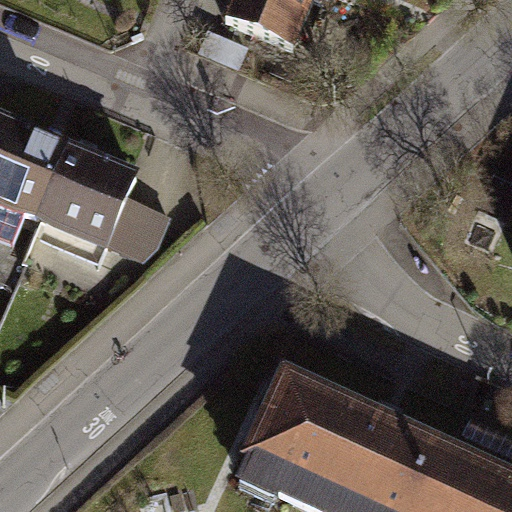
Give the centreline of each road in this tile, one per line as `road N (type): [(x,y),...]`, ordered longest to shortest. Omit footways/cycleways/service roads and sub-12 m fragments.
road 1 (residential): [(0,498),(296,222)]
road 2 (residential): [(296,222),(431,325),(511,362)]
road 3 (residential): [(344,179),(511,23)]
road 4 (residential): [(143,95),(344,179)]
road 5 (residential): [(0,36),(143,95)]
